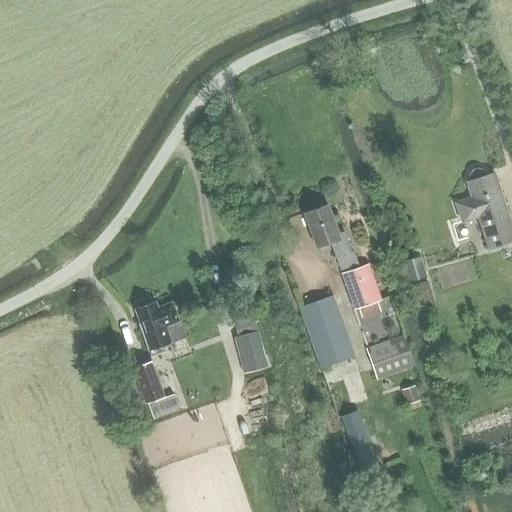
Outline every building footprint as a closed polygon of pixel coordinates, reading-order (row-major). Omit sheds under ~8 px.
[(477,169),(471,171),(469,173),(468,177),(469,181),(466,182),(471,198),(455,203),(461,222),(477,217),(488,249),(511,241),(511,243),(511,225),(510,226),(498,189),(493,191),(488,175),(485,176),(483,172),(481,169),(477,169)] [(357,264),(353,252),(351,253),(344,232),(337,234),(327,205),(303,214),(316,247),(329,242),(335,259),(336,259),(340,270),(357,264)] [(420,257),(400,262),(405,284),(426,278),(420,257)] [(340,274),(353,310),(380,300),(368,264),(340,274)] [(453,267),(435,268),(437,286),(466,284),(466,276),(454,277),(453,267)] [(413,283),(419,305),(438,300),(432,278),(413,283)] [(299,307),(319,369),(353,358),(332,296),(299,307)] [(139,302),(137,305),(138,308),(135,309),(140,324),(138,324),(148,351),(149,355),(155,353),(154,349),(186,337),(180,321),(178,321),(173,307),(167,304),(156,308),(154,302),(151,303),(150,300),(146,299),(139,302)] [(239,336),(248,371),(268,366),(259,331),(239,336)] [(365,349),(376,380),(414,366),(403,335),(365,349)] [(147,404),(164,398),(151,360),(132,367),(146,404),(147,404)] [(406,405),(419,400),(414,385),(401,390),(406,405)] [(173,395),(164,398),(147,404),(153,419),(178,410),(173,395)] [(352,441),(370,438),(366,414),(348,417),(352,441)]
